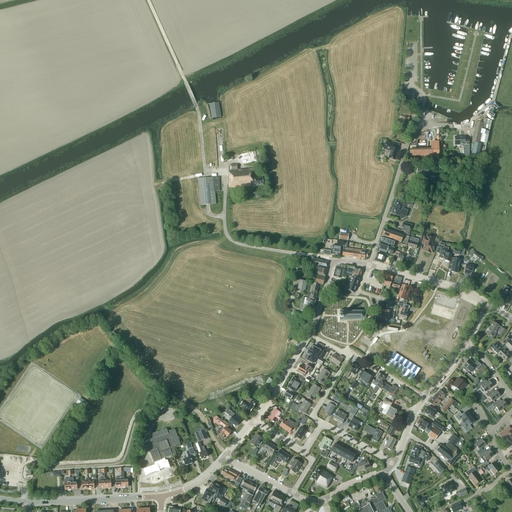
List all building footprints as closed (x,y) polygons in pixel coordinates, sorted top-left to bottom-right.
[(218,103),(209,104),(211,119),(221,117),(218,103)] [(403,116),(401,128),(406,129),(406,127),(408,127),(409,117),(403,116)] [(480,143),(480,142),(481,143),(482,143),(486,125),(487,119),(484,118),(484,121),(482,121),(481,123),(478,122),(478,120),(476,120),(476,122),(472,140),(472,142),(480,143)] [(465,147),(469,147),(469,146),(469,139),(465,139),(465,137),(455,137),(455,145),(465,145),(465,147)] [(395,145),(386,142),(384,149),(390,151),(388,158),(395,160),(397,155),(399,150),(394,148),(395,145)] [(432,158),(432,149),(410,150),(410,158),(432,158)] [(250,184),(263,184),(263,178),(255,179),(254,168),(238,170),(238,164),(230,165),(230,168),(229,168),(229,171),(229,188),(250,186),(250,184)] [(434,183),(435,178),(430,178),(430,175),(428,175),(428,170),(417,168),(417,169),(415,170),(415,172),(416,173),(416,174),(417,174),(416,180),(418,182),(418,184),(421,185),(421,182),(427,183),(427,182),(434,183)] [(198,179),(199,196),(200,205),(216,204),(215,191),(220,191),(219,177),(198,179)] [(412,206),(412,205),(413,203),(398,201),(396,201),(391,213),(398,216),(399,216),(401,220),(405,218),(408,210),(402,208),(404,204),(412,206)] [(406,246),(409,237),(403,236),(384,229),(382,236),(401,242),(400,244),(406,246)] [(349,234),(340,233),(339,240),(348,241),(349,234)] [(425,244),(424,245),(425,245),(424,247),(423,250),(425,251),(424,252),(431,253),(433,253),(434,250),(433,250),(434,248),(435,244),(432,243),(433,238),(427,236),(427,238),(424,237),(422,243),(425,244)] [(380,243),(388,246),(393,247),(395,241),(382,237),(380,243)] [(410,237),(407,246),(416,249),(419,240),(413,238),(410,237)] [(337,246),(336,246),(332,245),(331,254),(340,255),(341,255),(342,255),(343,250),(344,247),(344,245),(344,243),(344,241),(337,240),(337,246)] [(440,242),(436,253),(440,254),(441,249),(443,249),(444,246),(445,243),(440,242)] [(344,243),(344,245),(344,247),(343,250),(342,255),(342,256),(352,257),(352,251),(353,249),(347,248),(347,244),(344,243)] [(392,254),(394,248),(380,243),(377,251),(386,254),(387,253),(392,254)] [(449,262),(451,254),(447,253),(449,248),(444,246),(443,249),(441,249),(440,254),(439,258),(445,259),(445,261),(449,262)] [(461,248),(455,247),(453,254),(459,255),(462,256),(463,256),(465,250),(464,250),(461,249),(461,248)] [(365,251),(360,250),(359,252),(360,252),(359,254),(358,258),(364,259),(365,257),(367,257),(367,253),(365,253),(365,251)] [(385,260),(385,258),(384,258),(385,255),(377,252),(374,261),(382,263),(384,260),(385,260)] [(474,252),(472,255),(476,258),(481,262),(483,259),(482,258),(479,255),(478,255),(474,252)] [(457,273),(460,260),(450,258),(448,269),(451,270),(450,271),(457,273)] [(465,270),(464,273),(471,275),(472,272),(473,266),(466,264),(465,270)] [(327,268),(321,267),(317,266),(317,267),(316,266),(314,272),(312,272),(312,274),(317,276),(325,278),(327,268)] [(344,278),(346,271),(343,270),(335,268),(333,276),(340,278),(341,277),(344,278)] [(351,271),(350,274),(360,278),(361,276),(362,271),(355,268),(354,272),(351,271)] [(390,286),(393,275),(381,272),(380,276),(385,278),(383,285),(390,286)] [(313,279),(313,282),(319,284),(323,285),(325,278),(314,275),(313,279)] [(347,282),(357,286),(360,279),(352,276),(350,281),(348,280),(347,282)] [(401,280),(402,277),(397,276),(397,279),(395,278),(395,280),(394,279),(392,286),(399,288),(401,280)] [(305,291),(307,282),(299,280),(294,279),(292,286),(298,287),(297,289),(303,290),(305,291)] [(311,290),(317,292),(319,284),(313,282),(311,282),(310,289),(312,289),(311,290)] [(357,286),(347,282),(346,284),(348,285),(346,290),(354,293),(357,286)] [(403,299),(408,286),(402,284),(398,297),(403,299)] [(409,286),(407,291),(404,300),(407,301),(409,302),(412,293),(413,294),(415,288),(409,286)] [(498,298),(497,299),(504,303),(505,300),(507,301),(507,302),(510,304),(511,299),(511,294),(510,293),(511,290),(505,286),(500,295),(499,295),(498,297),(498,298)] [(303,297),(301,304),(304,304),(303,309),(313,312),(315,300),(307,298),(303,297)] [(402,307),(400,314),(401,314),(400,317),(404,318),(403,320),(405,321),(406,318),(407,313),(406,313),(407,308),(409,309),(409,306),(406,305),(403,304),(402,307)] [(392,315),(390,314),(391,310),(379,309),(378,311),(376,310),(376,316),(378,316),(378,318),(390,319),(390,317),(392,317),(392,315)] [(366,317),(366,315),(364,312),(362,311),(339,311),(339,314),(339,318),(339,321),(362,320),(364,319),(366,317)] [(502,337),(506,331),(502,328),(501,329),(499,328),(500,326),(493,322),(486,333),(493,337),(497,331),(499,332),(498,334),(502,337)] [(503,349),(506,346),(508,344),(508,343),(510,341),(509,339),(507,337),(502,342),(504,344),(501,347),(496,342),(495,343),(491,347),(498,354),(503,349)] [(313,364),(321,351),(314,347),(313,347),(311,346),(309,350),(308,350),(306,354),(307,354),(304,358),(306,360),(313,364)] [(510,355),(503,349),(498,354),(504,361),(510,355)] [(342,359),(343,358),(340,356),(339,358),(334,354),(330,360),(338,366),(342,360),(342,359)] [(477,370),(481,365),(477,361),(474,364),(469,359),(461,369),(462,370),(463,368),(466,372),(468,370),(470,372),(474,368),(477,370)] [(356,372),(359,367),(355,365),(354,366),(351,364),(348,369),(344,375),(347,377),(350,372),(354,375),(356,373),(356,372)] [(305,375),(307,372),(309,373),(312,369),(306,365),(305,367),(303,366),(303,367),(300,365),(297,370),(301,372),(301,373),(305,375)] [(319,375),(326,379),(330,373),(323,368),(319,375)] [(368,384),(373,376),(363,370),(358,378),(368,384)] [(375,377),(371,383),(376,386),(383,376),(382,375),(383,375),(378,373),(376,378),(375,377)] [(322,385),(326,379),(319,375),(315,381),(322,385)] [(373,392),(372,393),(374,394),(378,387),(381,389),(381,388),(388,393),(391,387),(385,383),(382,382),(385,377),(383,376),(376,386),(373,392)] [(305,381),(298,377),(296,379),(293,377),(287,388),(288,388),(284,396),(291,400),(294,394),(292,393),(293,391),(295,392),(299,384),(302,386),(305,381)] [(450,379),(444,387),(448,390),(450,388),(454,391),(456,389),(460,391),(467,385),(458,378),(454,383),(450,379)] [(485,380),(478,385),(480,388),(481,387),(481,388),(481,389),(480,389),(480,390),(481,390),(481,391),(482,392),(483,392),(484,392),(485,392),(493,386),(489,381),(487,382),(485,380)] [(310,390),(316,395),(320,388),(313,384),(310,390)] [(391,387),(388,393),(393,396),(398,388),(397,388),(393,385),(391,387)] [(437,394),(441,398),(442,398),(443,399),(445,397),(444,396),(445,394),(441,389),(437,394)] [(492,402),(500,396),(496,390),(494,392),(493,390),(493,389),(492,389),(485,395),(486,395),(487,397),(488,397),(492,402)] [(313,401),(316,395),(310,390),(306,396),(313,401)] [(437,394),(433,398),(439,403),(441,401),(440,400),(441,398),(437,394)] [(253,408),(257,403),(253,399),(252,400),(247,396),(244,401),(241,404),(250,412),(253,408)] [(88,403),(80,398),(77,403),(84,408),(88,403)] [(436,406),(439,403),(433,398),(429,402),(434,407),(435,405),(436,406)] [(395,415),(398,410),(390,406),(392,403),(384,399),(382,403),(387,406),(385,410),(384,409),(381,413),(385,415),(393,420),(394,419),(395,419),(395,417),(395,416),(396,415),(395,415)] [(499,412),(507,406),(503,400),(501,402),(499,400),(500,399),(499,399),(487,409),(489,411),(490,412),(494,408),(494,407),(495,407),(499,412)] [(305,414),(311,404),(304,400),(302,405),(299,403),(297,405),(293,402),(290,407),(298,412),(299,410),(305,414)] [(329,403),(323,413),(330,416),(335,407),(336,407),(337,404),(331,401),(329,403)] [(438,416),(439,414),(435,412),(436,411),(428,407),(424,412),(425,413),(425,414),(426,415),(427,415),(428,415),(429,415),(432,417),(434,414),(438,416)] [(236,426),(240,421),(233,416),(235,414),(228,408),(225,412),(232,418),(229,421),(233,424),(236,426)] [(282,414),(284,411),(279,408),(278,411),(275,409),(269,419),(275,423),(277,419),(279,420),(281,417),(279,416),(281,413),(282,414)] [(460,412),(455,416),(458,421),(461,419),(463,422),(471,416),(467,410),(462,415),(460,412)] [(342,423),(345,418),(341,415),(343,412),(340,411),(339,414),(336,412),(333,418),(342,423)] [(465,425),(463,427),(466,432),(472,428),(470,425),(475,421),(471,416),(463,422),(465,425)] [(423,420),(419,417),(415,423),(419,425),(418,426),(424,431),(429,424),(422,420),(423,420)] [(217,421),(222,425),(216,433),(223,438),(225,435),(227,437),(231,432),(227,428),(229,426),(219,418),(217,421)] [(353,418),(351,421),(348,427),(356,431),(359,425),(361,422),(353,418)] [(293,427),(295,429),(298,424),(296,423),(295,423),(288,419),(286,422),(284,420),(280,426),(289,432),(293,427)] [(435,419),(432,424),(441,430),(443,431),(446,427),(445,427),(445,426),(435,419)] [(382,422),(379,428),(386,432),(389,426),(382,422)] [(428,435),(435,440),(441,431),(433,426),(432,425),(432,426),(428,424),(429,424),(424,431),(429,434),(428,435)] [(441,430),(441,431),(445,434),(448,429),(449,429),(451,427),(449,424),(447,428),(446,427),(443,431),(441,430)] [(377,442),(382,432),(376,429),(375,430),(367,425),(364,431),(372,436),(370,439),(377,442)] [(511,430),(509,426),(503,430),(511,440),(511,439),(511,437),(510,435),(511,433),(511,430)] [(300,439),(306,431),(301,427),(295,436),(300,439)] [(154,465),(142,469),(145,477),(152,472),(160,471),(159,468),(163,468),(170,468),(167,460),(166,460),(165,458),(176,454),(173,447),(180,444),(174,429),(168,432),(166,429),(151,434),(153,439),(150,440),(154,450),(149,451),(153,460),(154,463),(154,465)] [(207,439),(203,430),(198,432),(202,441),(207,439)] [(499,434),(498,434),(503,441),(507,438),(509,442),(511,440),(503,430),(500,433),(499,434)] [(256,434),(250,443),(256,447),(258,444),(260,446),(262,443),(260,441),(262,438),(256,434)] [(459,439),(454,436),(450,442),(454,446),(459,439)] [(329,447),(330,444),(332,441),(324,437),(319,447),(320,447),(320,448),(322,449),(323,449),(325,450),(327,446),(329,447)] [(391,450),(396,440),(390,437),(388,440),(386,439),(385,442),(387,443),(385,447),(391,450)] [(482,439),(481,440),(479,437),(471,444),(475,449),(476,447),(479,450),(482,448),(486,445),(482,439)] [(201,459),(202,460),(204,459),(204,458),(208,456),(206,451),(205,451),(204,446),(202,447),(200,442),(193,445),(195,450),(197,449),(201,459)] [(267,442),(263,448),(264,448),(260,454),(259,454),(255,459),(260,461),(263,456),(267,450),(272,454),(277,448),(267,442)] [(336,443),(331,452),(336,454),(341,446),(336,443)] [(421,449),(422,446),(416,443),(415,447),(414,446),(410,456),(415,458),(416,457),(419,458),(420,455),(423,457),(425,458),(424,460),(427,462),(431,457),(430,456),(431,454),(426,451),(425,453),(422,450),(422,449),(421,449)] [(453,455),(457,450),(448,443),(444,448),(453,455)] [(451,466),(461,453),(457,450),(453,455),(444,448),(441,445),(441,446),(439,444),(435,449),(437,450),(436,451),(448,460),(446,463),(451,466)] [(341,446),(336,454),(341,457),(346,449),(341,446)] [(346,449),(341,457),(346,460),(351,452),(346,449)] [(489,450),(486,452),(484,449),(483,450),(479,454),(478,454),(479,456),(484,462),(493,455),(489,450)] [(275,459),(277,457),(279,458),(277,461),(279,462),(281,459),(286,463),(290,456),(280,450),(276,456),(274,455),(268,464),(271,466),(272,464),(276,459),(275,459)] [(185,466),(193,463),(189,451),(185,453),(187,458),(183,460),(185,466)] [(351,452),(346,460),(352,463),(356,455),(351,452)] [(415,458),(410,456),(408,462),(421,466),(423,460),(420,458),(420,459),(419,458),(416,457),(415,458)] [(295,473),(301,464),(294,459),(289,466),(291,467),(290,470),(295,473)] [(350,472),(353,474),(356,469),(358,468),(359,471),(370,467),(368,461),(367,459),(360,461),(361,463),(357,464),(358,466),(357,467),(354,465),(351,471),(350,471),(350,472)] [(437,461),(434,463),(439,468),(437,470),(441,473),(444,469),(437,461)] [(494,475),(500,470),(494,462),(490,466),(488,464),(482,468),(484,470),(486,469),(488,472),(490,470),(494,475)] [(409,485),(415,469),(407,467),(401,482),(409,485)] [(238,474),(232,470),(228,469),(226,468),(224,470),(223,469),(221,474),(233,480),(235,477),(236,477),(238,474)] [(326,488),(334,476),(323,470),(322,471),(317,468),(311,478),(316,481),(315,482),(326,488)] [(479,478),(481,476),(475,468),(472,469),(466,472),(475,484),(480,480),(479,478)] [(252,495),(257,486),(245,480),(241,487),(247,490),(240,505),(246,509),(253,495),(252,495)] [(449,493),(455,491),(451,481),(445,483),(446,484),(441,486),(444,495),(449,492),(449,493)] [(225,506),(227,502),(221,498),(226,490),(213,482),(211,486),(211,485),(210,487),(209,487),(208,488),(217,493),(217,494),(215,497),(220,500),(218,503),(225,506)] [(259,499),(264,489),(260,487),(256,494),(252,501),(258,504),(260,499),(259,499)] [(468,494),(465,488),(458,491),(458,493),(459,496),(460,497),(468,494)] [(213,499),(216,494),(213,493),(207,489),(204,494),(201,499),(209,503),(212,498),(213,499)] [(261,505),(268,492),(264,489),(259,499),(260,499),(258,504),(261,505)] [(281,505),(285,497),(281,495),(274,491),(267,505),(280,511),(282,505),(281,505)] [(391,511),(393,511),(390,506),(386,508),(383,501),(386,500),(382,492),(375,495),(376,498),(374,499),(373,498),(367,501),(369,505),(359,510),(359,511),(391,511)] [(453,506),(450,508),(452,511),(455,511),(462,509),(460,506),(462,505),(461,501),(452,505),(453,506)] [(294,511),(296,510),(298,505),(295,503),(292,508),(288,506),(287,508),(284,507),(282,511),(294,511)]
